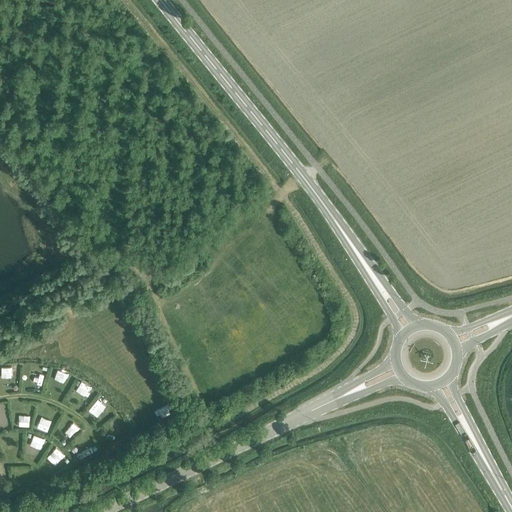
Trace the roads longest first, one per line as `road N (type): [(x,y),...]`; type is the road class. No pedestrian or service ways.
road 1 (secondary): [(370,274),(311,187),(159,0)]
road 2 (tertiary): [(102,511),(344,394)]
road 3 (unknown): [(0,337),(103,280),(118,262),(144,281),(167,330)]
